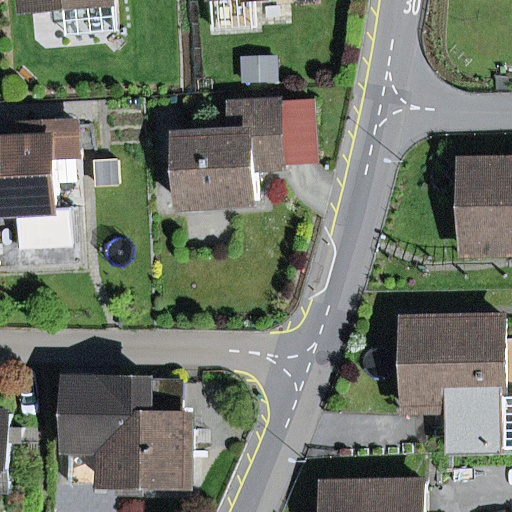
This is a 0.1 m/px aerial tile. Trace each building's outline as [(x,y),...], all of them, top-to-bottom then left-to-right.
[(33,0),(34,9),(68,6),(114,2),(113,0),(33,0)] [(116,2),(114,2),(68,6),(71,36),(118,31),(116,2)] [(286,152),(287,166),(320,165),(316,103),(234,107),(236,137),(182,140),(186,205),(260,201),(259,168),(258,154),(286,152)] [(83,155),(81,124),(57,126),(59,156),(83,155)] [(0,213),(20,213),(22,249),(80,246),(78,207),(61,208),(59,156),(57,126),(19,128),(20,142),(0,143),(0,213)] [(259,168),(287,166),(286,152),(258,154),(259,168)] [(511,163),(467,165),(468,251),(511,250),(511,163)] [(511,451),(511,360),(509,361),(509,321),(409,322),(410,409),(453,409),(470,408),(465,421),(453,426),(453,455),(511,451)] [(73,381),(71,486),(191,488),(192,418),(185,418),(185,383),(73,381)] [(453,409),(453,426),(465,421),(470,408),(453,409)] [(0,494),(14,495),(15,416),(0,415),(0,494)] [(429,511),(430,486),(328,487),(329,511),(429,511)]
